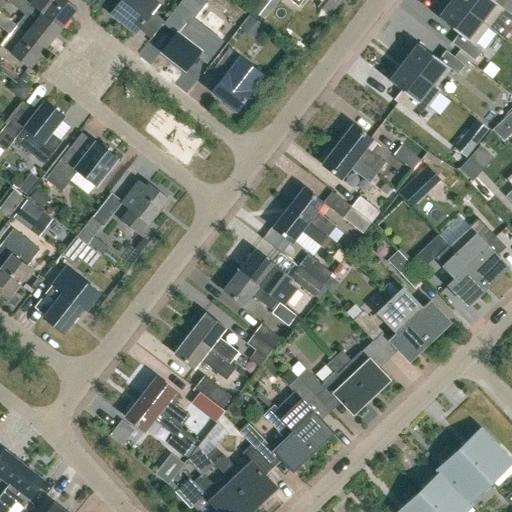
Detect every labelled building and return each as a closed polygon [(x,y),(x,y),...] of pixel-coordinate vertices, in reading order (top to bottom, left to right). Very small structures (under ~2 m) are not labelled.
[(41,14),(32,6),(23,0),(7,0),(7,1),(25,15),(16,26),(25,34),(45,48),(60,29),(41,14)] [(37,0),(32,6),(41,14),(60,29),(76,8),(65,0),(37,0)] [(134,32),(149,13),(155,6),(154,2),(151,0),(118,0),(109,12),(134,32)] [(261,0),(257,6),(253,11),(264,20),(279,0),(288,0),(297,6),(301,0),(261,0)] [(488,28),(453,0),(451,0),(437,18),(458,34),(451,43),(474,61),(481,51),(474,46),(488,28)] [(453,0),(488,28),(503,9),(510,15),(511,12),(511,1),(510,0),(453,0)] [(184,71),(199,51),(189,44),(202,27),(177,8),(165,23),(177,32),(161,53),(184,71)] [(25,34),(16,26),(0,13),(0,27),(10,35),(1,46),(10,53),(10,54),(29,69),(45,48),(25,34)] [(250,17),(243,26),(255,35),(262,26),(250,17)] [(417,43),(403,62),(435,88),(436,87),(450,70),(457,75),(464,65),(445,51),(438,60),(417,43)] [(259,87),(255,84),(262,75),(229,50),(216,66),(225,73),(211,91),(236,110),(250,93),(253,95),(259,87)] [(440,90),(436,87),(435,88),(403,62),(388,81),(400,90),(393,100),(421,122),(430,111),(426,108),(440,90)] [(16,137),(34,151),(31,155),(43,164),(61,142),(50,133),(63,117),(43,101),(23,127),(11,118),(0,131),(0,145),(6,150),(16,137)] [(336,144),(375,175),(384,164),(366,150),(373,141),(352,124),(336,144)] [(466,135),(455,149),(465,157),(476,143),(466,135)] [(95,185),(115,159),(95,143),(82,159),(70,150),(46,180),(60,191),(76,171),(95,185)] [(369,183),(375,175),(336,144),(321,164),(342,180),(351,169),(369,183)] [(413,170),(421,160),(402,145),(394,155),(413,170)] [(511,171),(511,156),(509,155),(502,164),(511,171)] [(468,158),(459,168),(470,178),(479,167),(468,158)] [(424,164),(411,176),(433,198),(446,186),(424,164)] [(148,188),(140,182),(122,205),(130,211),(121,222),(139,236),(147,224),(149,226),(169,200),(150,185),(148,188)] [(287,207),(326,238),(336,226),(318,211),(323,205),(324,204),(302,187),(287,207)] [(43,208),(51,197),(38,188),(30,198),(43,208)] [(362,234),(371,222),(351,207),(332,192),(324,204),(323,205),(362,234)] [(351,207),(371,222),(379,212),(359,197),(351,207)] [(26,200),(13,217),(25,226),(38,209),(26,200)] [(103,227),(115,210),(105,202),(92,218),(91,218),(77,236),(88,244),(89,243),(103,254),(107,248),(93,237),(101,226),(103,227)] [(326,238),(287,207),(271,227),(293,244),(302,232),(310,239),(311,238),(320,245),(324,248),(330,241),(326,238)] [(448,247),(487,286),(507,266),(488,245),(496,238),(496,237),(478,218),(478,219),(448,247)] [(0,285),(10,294),(29,270),(25,267),(38,250),(12,229),(10,231),(0,244),(0,248),(10,257),(0,269),(0,285)] [(466,305),(487,286),(448,247),(437,258),(456,278),(448,286),(466,305)] [(238,270),(282,305),(295,289),(282,278),(285,275),(274,267),(253,250),(238,270)] [(425,279),(410,263),(398,251),(388,261),(415,289),(425,279)] [(298,266),(323,285),(332,273),(308,254),(298,266)] [(410,263),(425,279),(433,271),(418,255),(410,263)] [(104,277),(112,263),(99,256),(92,270),(104,277)] [(314,296),(323,285),(298,266),(290,277),(314,296)] [(62,293),(42,317),(62,333),(81,308),(85,310),(98,294),(83,282),(81,284),(75,279),(77,276),(66,267),(51,285),(52,286),(62,293)] [(282,305),(238,270),(222,290),(243,307),(252,296),(270,310),(277,302),(282,305)] [(390,301),(429,341),(450,322),(431,302),(424,309),(403,288),(390,301)] [(409,360),(429,341),(390,301),(378,313),(398,334),(390,341),(409,360)] [(189,333),(229,364),(238,353),(219,338),(225,329),(204,313),(200,309),(190,321),(195,325),(189,333)] [(361,313),(358,310),(350,318),(352,321),(373,342),(382,333),(362,312),(361,313)] [(254,334),(273,349),(280,340),(261,325),(254,334)] [(229,364),(189,333),(173,353),(194,369),(201,361),(226,380),(235,369),(229,364)] [(264,359),(273,349),(254,334),(245,344),(255,352),(249,359),(258,366),(264,359)] [(334,359),(371,396),(388,379),(369,359),(363,352),(353,362),(342,351),(334,359)] [(334,359),(326,366),(334,374),(322,385),(332,396),(335,394),(353,413),(371,396),(334,359)] [(315,396),(323,389),(306,370),(298,378),(315,396)] [(222,409),(232,396),(205,375),(195,388),(222,409)] [(139,396),(179,427),(183,421),(188,415),(174,404),(180,396),(176,393),(155,376),(139,396)] [(312,452),(333,432),(316,414),(325,406),(315,396),(298,378),(288,387),(293,392),(276,407),(274,405),(271,408),(277,415),(312,452)] [(198,410),(207,398),(200,393),(191,405),(198,410)] [(178,428),(179,427),(139,396),(124,416),(145,432),(154,421),(172,435),(165,444),(182,457),(195,441),(178,428)] [(292,471),(312,452),(277,415),(271,408),(263,415),(269,422),(286,439),(273,451),(292,471)] [(122,421),(110,436),(122,445),(133,430),(122,421)] [(251,445),(255,449),(263,441),(247,425),(239,433),(251,445)] [(480,428),(458,449),(489,483),(511,462),(480,428)] [(254,450),(255,449),(251,445),(241,454),(250,464),(240,473),(214,447),(204,456),(211,464),(211,465),(229,483),(231,482),(254,506),(263,498),(266,500),(274,492),(272,490),(274,487),(264,476),(272,469),(254,450)] [(0,494),(7,486),(24,464),(4,449),(0,453),(0,494)] [(489,483),(458,449),(436,470),(439,473),(468,503),(469,502),(489,483)] [(7,486),(0,494),(0,511),(7,511),(15,502),(23,507),(27,501),(44,480),(24,464),(7,486)] [(231,482),(229,483),(221,490),(201,475),(200,476),(195,470),(187,477),(189,479),(180,488),(195,504),(205,495),(221,511),(247,511),(254,506),(231,482)] [(418,493),(435,511),(464,511),(471,505),(469,502),(468,503),(439,473),(418,493)] [(435,511),(418,493),(397,511),(435,511)] [(65,511),(54,503),(46,511),(65,511)]
